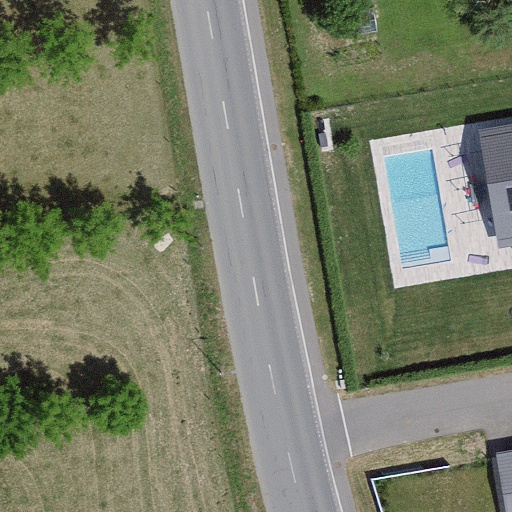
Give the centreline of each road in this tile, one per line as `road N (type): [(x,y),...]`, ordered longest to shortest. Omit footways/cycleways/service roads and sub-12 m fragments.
road 1 (secondary): [(211,0),(285,441)]
road 2 (residential): [(285,441),(511,400)]
